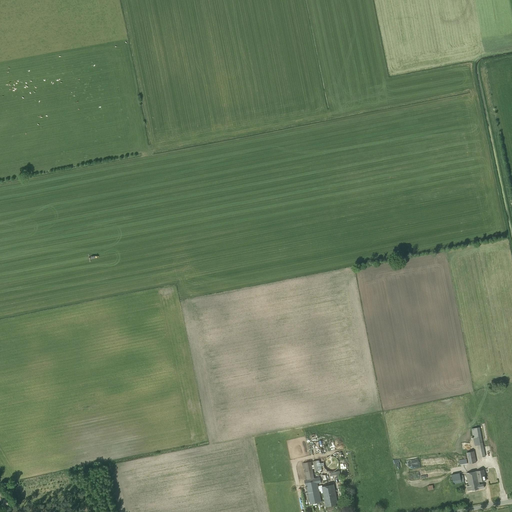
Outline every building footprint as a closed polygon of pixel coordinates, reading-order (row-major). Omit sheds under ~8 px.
[(485,456),(480,427),(471,429),(474,446),(478,445),(480,457),(485,456)] [(469,464),(476,462),(474,451),(466,453),(469,464)] [(332,472),(333,471),(334,471),(335,470),(336,470),(337,469),(338,468),(339,467),(339,465),(339,464),(339,463),(339,462),(338,461),(338,459),(337,458),(336,458),(335,457),(334,457),(332,456),(331,456),(330,456),(328,457),(327,457),(326,458),(325,459),(325,460),(324,461),(324,463),(324,464),(324,465),(324,466),(325,468),(325,469),(326,470),(327,470),(328,471),(329,471),(331,472),(332,472)] [(314,478),(312,464),(311,461),(302,463),(307,485),(321,483),(320,477),(314,478)] [(479,484),(479,481),(486,480),(484,470),(467,473),(469,486),(467,486),(468,491),(470,490),(484,488),(483,484),(479,484)] [(337,504),(334,484),(322,487),(322,485),(308,488),(308,486),(306,487),(309,504),(321,502),(319,491),(323,490),(326,506),(337,504)]
